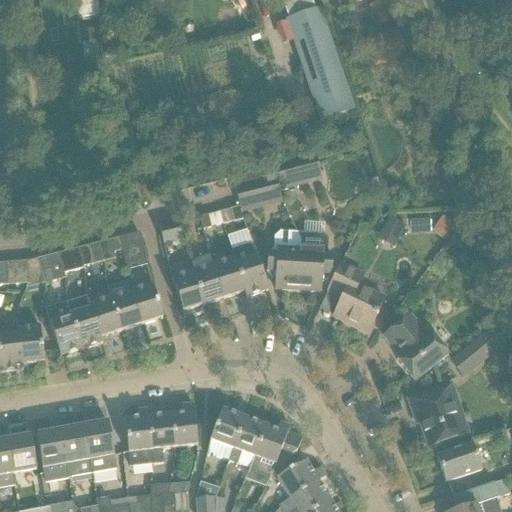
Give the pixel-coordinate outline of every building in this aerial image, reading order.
[(74,0),(76,19),(99,17),(97,0),(74,0)] [(285,23),(319,123),(352,111),(319,11),(313,13),(308,0),(285,0),(293,20),(285,23)] [(363,38),(373,66),(405,56),(395,28),(363,38)] [(434,147),(427,150),(432,165),(440,162),(434,147)] [(424,152),(415,155),(419,169),(428,166),(424,152)] [(262,172),(265,183),(270,181),(278,197),(279,197),(278,191),(306,184),(299,162),(262,172)] [(270,181),(265,183),(265,184),(234,192),(238,207),(278,197),(270,181)] [(230,211),(234,224),(242,221),(239,209),(230,211)] [(199,219),(202,232),(210,230),(207,217),(199,219)] [(187,222),(179,224),(182,237),(190,235),(187,222)] [(179,224),(158,230),(162,245),(183,240),(182,237),(179,224)] [(274,291),(297,292),(300,241),(296,234),(279,233),(273,238),(272,250),(267,256),(266,274),(274,283),(274,291)] [(300,241),(297,292),(321,293),(321,286),(330,277),(331,260),(326,253),(327,240),(322,235),(296,234),(300,241)] [(118,240),(121,252),(126,270),(146,265),(138,235),(130,237),(118,240)] [(113,255),(121,252),(118,240),(110,242),(113,255)] [(89,247),(94,264),(102,262),(98,245),(89,247)] [(234,261),(246,300),(267,293),(252,245),(231,252),(234,261)] [(78,250),(57,256),(63,278),(63,280),(64,280),(63,274),(83,269),(78,250)] [(46,259),(37,261),(40,274),(49,272),(52,283),(63,280),(63,278),(57,256),(46,259)] [(27,286),(27,288),(27,289),(52,283),(49,272),(40,274),(37,261),(26,263),(27,286)] [(234,261),(213,267),(223,301),(243,294),(245,300),(246,300),(234,261)] [(26,284),(27,288),(27,286),(26,263),(5,265),(6,285),(26,284)] [(341,301),(333,319),(367,335),(383,301),(357,288),(363,277),(340,266),(327,294),(341,301)] [(213,267),(192,274),(203,307),(223,301),(213,267)] [(203,307),(192,274),(171,280),(182,314),(203,307)] [(140,327),(129,294),(128,294),(125,283),(105,290),(109,300),(120,334),(140,327)] [(132,293),(129,294),(140,327),(162,320),(151,287),(132,293)] [(86,296),(65,303),(66,308),(81,352),(101,346),(89,307),(86,296)] [(109,300),(89,307),(101,346),(102,345),(100,340),(120,334),(109,300)] [(81,352),(66,308),(65,308),(64,304),(60,305),(60,304),(45,309),(45,311),(44,311),(59,359),(81,352)] [(396,361),(414,384),(447,357),(429,335),(426,338),(410,318),(383,339),(399,359),(396,361)] [(39,330),(17,332),(22,373),(22,372),(22,367),(43,364),(39,330)] [(450,363),(463,379),(504,346),(491,330),(450,363)] [(17,338),(0,340),(0,370),(1,375),(22,373),(17,332),(16,332),(17,338)] [(417,418),(428,449),(467,436),(450,386),(407,401),(413,419),(417,418)] [(182,416),(168,417),(172,450),(197,448),(192,407),(181,408),(182,416)] [(146,420),(145,412),(136,413),(137,421),(123,422),(128,466),(151,464),(151,460),(146,420)] [(205,453),(228,462),(244,420),(221,412),(205,453)] [(172,450),(168,417),(147,420),(146,420),(151,460),(151,464),(161,463),(160,452),(172,450)] [(247,471),(248,471),(264,428),(244,420),(228,462),(248,469),(247,471)] [(107,425),(83,429),(89,462),(92,477),(116,472),(111,445),(107,425)] [(271,479),(272,474),(280,453),(293,458),(296,456),(296,455),(301,441),(287,436),(289,429),(279,425),(276,433),(264,428),(248,471),(271,479)] [(83,429),(60,433),(68,478),(90,475),(87,463),(89,462),(83,429)] [(68,478),(60,433),(36,438),(44,486),(67,482),(66,479),(68,478)] [(30,439),(6,443),(11,476),(36,472),(30,439)] [(6,443),(0,443),(0,489),(13,487),(11,476),(6,443)] [(435,458),(444,484),(481,472),(472,445),(435,458)] [(278,506),(280,509),(283,506),(318,484),(324,480),(319,471),(312,475),(305,464),(302,465),(296,456),(293,458),(280,453),(272,474),(289,500),(278,506)] [(497,511),(494,500),(507,495),(503,482),(452,499),(456,511),(497,511)] [(316,511),(330,504),(318,484),(283,506),(280,509),(281,511),(316,511)] [(186,511),(185,495),(166,497),(166,498),(173,497),(174,509),(162,509),(162,511),(186,511)] [(166,497),(149,498),(149,506),(148,511),(162,511),(162,509),(174,509),(173,497),(166,498),(166,497)] [(128,508),(126,508),(126,511),(148,511),(149,506),(149,498),(127,500),(128,508)] [(195,501),(196,511),(215,511),(216,500),(215,499),(195,501)] [(108,500),(96,502),(97,511),(126,511),(126,508),(110,511),(108,500)] [(97,511),(96,502),(97,509),(79,511),(97,511)]
